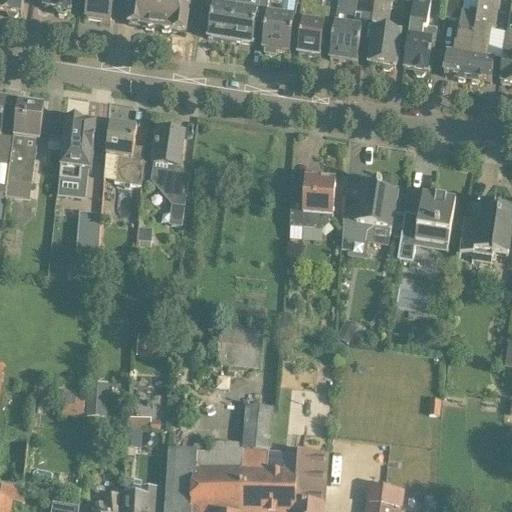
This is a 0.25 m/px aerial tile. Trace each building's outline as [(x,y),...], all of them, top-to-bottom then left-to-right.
[(0,0),(0,15),(7,17),(9,21),(14,22),(18,18),(21,19),(24,0),(0,0)] [(45,0),(44,11),(53,13),(53,14),(57,14),(58,17),(65,18),(67,16),(70,17),(73,0),(45,0)] [(110,25),(113,0),(88,0),(88,4),(87,4),(86,9),(88,9),(86,22),(110,25)] [(133,0),(130,28),(144,30),(145,33),(152,34),(154,32),(157,32),(161,0),(133,0)] [(161,0),(157,32),(185,36),(189,0),(161,0)] [(213,9),(211,22),(208,42),(230,45),(236,0),(226,0),(225,11),(213,9)] [(246,14),(247,0),(236,0),(230,45),(253,48),(258,16),(246,14)] [(275,59),(276,55),(290,57),(295,23),(281,20),(283,0),(269,0),(262,53),(265,53),(264,57),(275,59)] [(302,25),(300,38),(297,58),(320,61),(324,30),(327,30),(330,13),(317,11),(318,0),(302,0),(299,24),(302,25)] [(339,0),(330,63),(357,67),(362,32),(351,31),(355,0),(339,0)] [(373,45),(372,49),(369,69),(381,71),(383,73),(390,74),(392,72),(395,73),(401,38),(388,36),(393,0),(375,0),(369,44),(373,45)] [(428,78),(431,58),(433,47),(435,47),(437,33),(427,31),(431,2),(419,0),(414,0),(403,74),(428,78)] [(447,58),(447,60),(444,80),(457,82),(458,85),(463,85),(466,83),(468,84),(476,28),(477,19),(461,17),(463,0),(447,0),(445,20),(461,23),(457,48),(455,48),(453,59),(447,58)] [(480,0),(477,19),(476,28),(468,84),(470,84),(472,87),(477,87),(479,85),(491,87),(494,65),(486,64),(491,32),(495,33),(499,0),(480,0)] [(506,26),(509,0),(501,0),(498,25),(506,26)] [(511,34),(507,34),(499,88),(511,90),(511,34)] [(0,197),(5,198),(7,185),(13,148),(0,145),(0,141),(5,105),(0,104),(0,197)] [(18,107),(13,148),(7,185),(32,189),(38,144),(43,144),(47,111),(18,107)] [(96,127),(88,127),(82,126),(80,121),(73,120),(70,124),(66,124),(59,184),(80,186),(82,174),(91,175),(95,134),(96,127)] [(144,152),(134,151),(137,131),(110,127),(106,159),(120,161),(116,188),(141,190),(144,152)] [(155,135),(153,149),(156,149),(152,180),(161,193),(170,186),(174,193),(172,209),(185,211),(189,180),(184,180),(180,173),(180,170),(182,170),(183,160),(182,159),(185,138),(158,134),(158,135),(155,135)] [(289,232),(315,233),(316,219),(332,220),(335,184),(318,183),(318,181),(305,180),(305,191),(293,191),(294,178),(292,178),(291,199),(289,232)] [(378,191),(363,188),(362,189),(364,190),(362,204),(345,202),(342,243),(342,254),(348,255),(347,260),(365,262),(367,247),(365,247),(367,236),(374,231),(390,233),(396,196),(381,193),(382,189),(378,188),(378,191)] [(416,245),(448,250),(453,223),(456,203),(422,198),(418,223),(404,221),(397,265),(413,267),(416,245)] [(508,259),(511,235),(511,229),(511,214),(495,212),(495,209),(482,207),(479,226),(464,224),(459,256),(472,258),(471,265),(492,268),(493,257),(508,259)] [(232,330),(232,331),(228,370),(260,373),(263,333),(232,330)] [(139,340),(138,357),(160,359),(161,342),(139,340)] [(89,382),(86,420),(106,422),(107,387),(103,382),(89,382)] [(431,419),(439,419),(441,405),(433,404),(431,419)] [(268,456),(268,455),(274,412),(246,409),(242,453),(268,456)] [(149,436),(159,436),(159,423),(149,423),(149,436)] [(322,511),(327,461),(268,455),(268,456),(242,453),(241,475),(244,475),(241,511),(322,511)] [(241,511),(244,475),(241,475),(208,474),(209,457),(169,454),(165,511),(241,511)] [(368,511),(399,511),(402,493),(372,489),(368,511)] [(12,511),(17,492),(0,490),(0,511),(12,511)] [(158,511),(159,505),(160,505),(160,490),(138,490),(138,500),(124,500),(123,511),(158,511)] [(119,511),(119,498),(105,499),(106,507),(94,508),(93,511),(119,511)]
